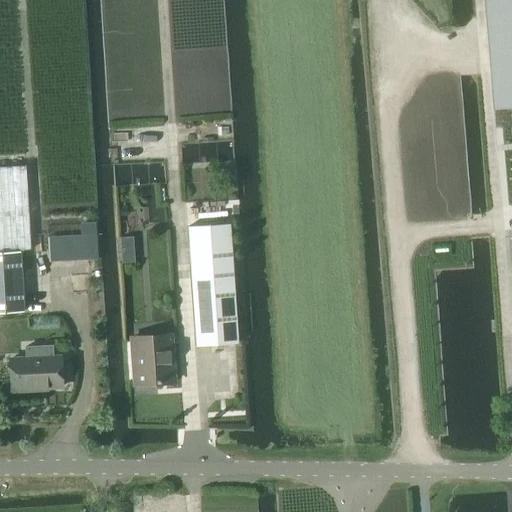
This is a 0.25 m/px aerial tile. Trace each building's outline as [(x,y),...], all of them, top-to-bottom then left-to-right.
[(511,0),(486,0),(496,109),(511,107),(511,0)] [(24,165),(0,166),(0,251),(17,251),(19,251),(30,250),(24,165)] [(229,224),(187,227),(195,346),(227,344),(237,343),(233,288),(229,224)] [(84,259),(97,259),(96,234),(83,235),(84,259)] [(121,262),(133,261),(132,249),(120,250),(121,262)] [(17,251),(0,251),(0,312),(23,311),(19,251),(17,251)] [(167,382),(166,358),(172,357),(170,335),(130,338),(134,384),(167,382)] [(25,358),(9,359),(11,389),(61,386),(59,356),(52,357),(51,346),(25,347),(25,358)]
